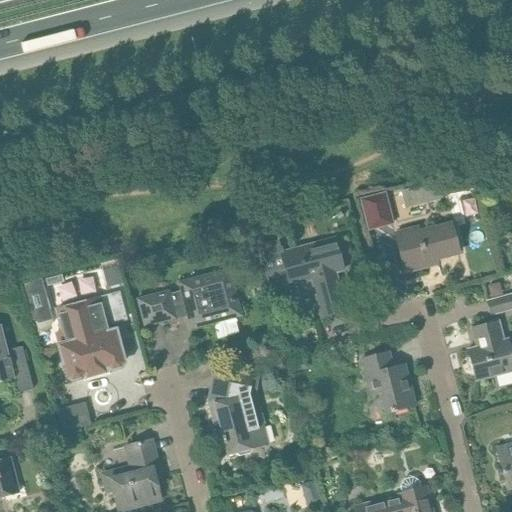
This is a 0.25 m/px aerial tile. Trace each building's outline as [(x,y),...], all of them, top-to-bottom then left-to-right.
[(508,180),(504,167),(486,172),(490,185),(508,180)] [(384,194),(360,201),(368,231),(392,224),(384,194)] [(418,229),(395,235),(398,251),(404,272),(427,266),(426,263),(437,260),(458,254),(450,225),(419,233),(418,229)] [(290,286),(311,280),(321,318),(344,312),(334,273),(343,271),(335,240),(282,254),(278,241),(258,246),(272,302),(293,297),(290,286)] [(123,285),(117,262),(111,263),(100,266),(106,289),(123,285)] [(168,292),(137,300),(144,327),(175,320),(173,311),(184,308),(190,330),(241,317),(229,271),(178,284),(180,293),(169,296),(168,292)] [(40,279),(22,284),(32,325),(36,324),(50,320),(40,279)] [(269,292),(266,280),(249,285),(252,296),(269,292)] [(498,283),(487,286),(490,297),(501,294),(498,283)] [(57,332),(54,333),(66,377),(72,380),(80,378),(83,373),(86,373),(86,375),(104,371),(103,368),(106,367),(111,370),(119,368),(122,363),(112,323),(125,319),(119,293),(102,298),(87,301),(58,309),(59,314),(63,330),(57,332)] [(511,295),(486,302),(490,316),(511,309),(511,295)] [(50,320),(36,324),(38,332),(48,330),(51,323),(50,320)] [(511,356),(511,357),(507,340),(503,341),(497,322),(470,329),(475,348),(466,351),(474,382),(511,371),(511,356)] [(33,390),(22,347),(7,351),(1,325),(0,325),(0,382),(13,379),(17,394),(33,390)] [(42,350),(43,357),(52,355),(51,349),(42,350)] [(385,414),(414,406),(404,366),(392,369),(388,353),(361,360),(370,396),(380,394),(385,414)] [(301,372),(305,367),(305,361),(294,362),(295,373),(301,372)] [(208,402),(209,403),(214,425),(219,424),(222,437),(221,437),(223,445),(224,445),(227,456),(234,454),(239,457),(250,454),(253,450),(268,446),(255,395),(259,378),(215,369),(208,402)] [(56,410),(62,433),(91,425),(85,403),(56,410)] [(132,474),(109,480),(113,493),(118,511),(161,500),(156,483),(163,481),(160,467),(158,468),(151,441),(125,447),(130,466),(132,474)] [(511,445),(496,450),(506,490),(511,488),(511,445)] [(42,457),(34,459),(37,472),(46,470),(42,457)] [(0,497),(18,492),(17,487),(9,459),(0,461),(0,497)] [(400,487),(402,495),(398,495),(399,499),(375,505),(375,504),(355,509),(355,511),(431,511),(425,488),(421,489),(419,482),(412,478),(404,480),(400,487)]
